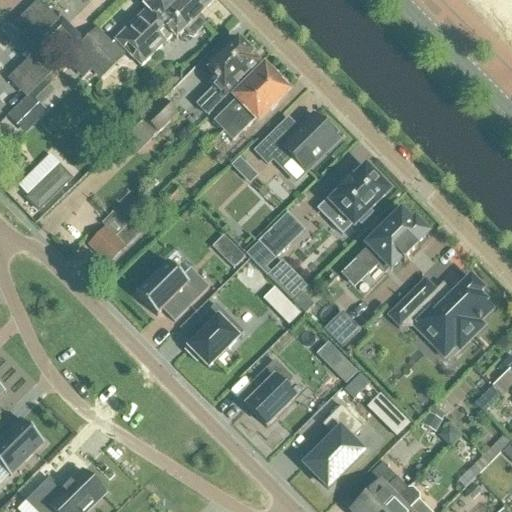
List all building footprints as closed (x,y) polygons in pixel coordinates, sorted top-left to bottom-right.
[(195,42),(205,32),(203,26),(199,23),(214,8),(205,0),(155,0),(143,12),(146,16),(115,47),(127,59),(141,74),(173,43),(176,46),(184,38),(187,41),(195,42)] [(511,0),(467,0),(511,46),(511,0)] [(37,46),(56,65),(80,41),(61,22),(37,46)] [(64,64),(83,82),(95,70),(106,80),(127,59),(115,47),(99,30),(64,64)] [(206,119),(256,70),(250,63),(252,60),(250,57),(251,53),(246,48),(241,49),(239,46),(221,64),(217,64),(207,75),(217,85),(212,90),(213,93),(197,109),(206,119)] [(55,68),(36,49),(28,57),(46,76),(55,68)] [(223,138),(276,84),(274,82),(274,78),(271,75),(267,76),(264,72),(233,103),(235,106),(214,128),(223,138)] [(40,108),(55,94),(45,84),(30,99),(40,108)] [(257,128),(288,96),(285,93),(285,89),(282,86),(279,87),(276,84),(223,138),(233,148),(255,126),(257,128)] [(178,118),(163,103),(129,139),(143,152),(152,142),(154,143),(178,118)] [(326,130),(314,118),(291,140),(281,130),(255,155),(268,168),(273,163),(281,171),(291,161),(306,176),(339,144),(335,140),(338,137),(329,127),(326,130)] [(245,183),(253,175),(239,161),(231,170),(245,183)] [(73,186),(59,171),(25,205),(39,219),(73,186)] [(385,191),(389,189),(377,177),(374,180),(366,172),(354,183),(352,181),(340,193),(342,195),(331,205),(328,202),(317,213),(328,224),(338,214),(353,230),(358,225),(361,228),(372,217),(369,214),(389,195),(385,191)] [(173,212),(185,199),(174,188),(161,200),(173,212)] [(411,224),(400,212),(365,246),(367,248),(355,260),(368,274),(380,261),(389,270),(399,260),(402,263),(416,250),(413,247),(426,234),(414,221),(411,224)] [(115,241),(126,230),(113,216),(101,228),(106,232),(115,241)] [(289,218),(288,217),(258,246),(261,248),(273,260),(275,263),(287,251),(271,235),(289,218)] [(126,230),(115,241),(116,242),(125,251),(142,233),(132,224),(126,230)] [(98,259),(116,242),(115,241),(106,232),(88,249),(98,259)] [(228,236),(217,247),(239,269),(250,258),(228,236)] [(125,251),(116,242),(98,259),(108,269),(126,252),(125,251)] [(273,260),(261,248),(248,260),(260,273),(273,260)] [(190,272),(181,281),(168,267),(167,268),(167,269),(138,298),(137,297),(136,299),(157,320),(158,319),(158,318),(177,299),(189,312),(209,292),(190,272)] [(399,332),(407,324),(436,354),(456,334),(467,346),(484,330),(480,326),(493,312),(479,298),(483,294),(471,281),(454,298),(443,287),(437,293),(425,282),(386,320),(399,332)] [(314,309),(302,297),(293,306),(305,317),(314,309)] [(198,364),(207,373),(242,338),(214,309),(198,326),(206,334),(187,353),(184,355),(195,366),(198,364)] [(289,328),(299,318),(292,310),(281,320),(289,328)] [(360,335),(342,317),(324,335),(342,354),(360,335)] [(266,431),(295,402),(284,391),(293,383),(275,364),(257,382),(268,393),(263,398),(248,412),(266,431)] [(357,375),(345,364),(334,375),(346,386),(357,375)] [(483,417),(500,400),(492,391),(474,407),(483,417)] [(400,437),(414,424),(384,394),(370,407),(400,437)] [(363,431),(341,410),(322,429),(334,440),(305,469),(327,492),(363,456),(350,444),(363,431)] [(435,436),(442,424),(428,416),(421,428),(435,436)] [(0,443),(0,469),(10,480),(44,447),(21,423),(0,443)] [(511,446),(504,439),(483,460),(490,467),(511,446)] [(490,467),(483,460),(469,474),(475,481),(490,467)] [(387,511),(407,493),(397,483),(382,468),(358,492),(366,500),(354,511),(387,511)] [(90,511),(106,497),(83,474),(61,495),(49,483),(27,505),(33,511),(90,511)] [(471,505),(481,495),(474,487),(464,497),(471,505)] [(407,492),(407,493),(387,511),(426,511),(419,505),(419,499),(412,492),(407,492)]
